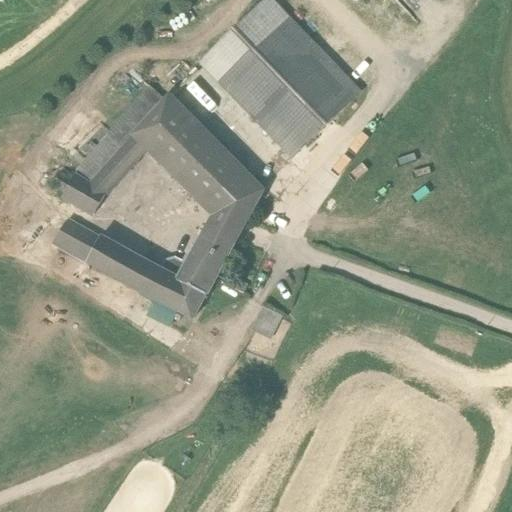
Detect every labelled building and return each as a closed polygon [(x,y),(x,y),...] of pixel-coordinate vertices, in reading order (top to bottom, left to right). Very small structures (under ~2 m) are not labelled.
[(271,1),(200,69),(293,166),(364,97),(271,1)] [(266,195),(172,99),(133,142),(149,157),(213,219),(211,227),(242,245),(266,195)] [(149,157),(133,142),(125,145),(114,134),(76,177),(62,202),(97,220),(108,200),(149,157)] [(179,283),(71,221),(56,247),(195,326),(210,300),(179,283)] [(179,283),(210,300),(242,245),(211,227),(179,283)] [(252,335),(273,345),(285,321),(264,311),(252,335)]
